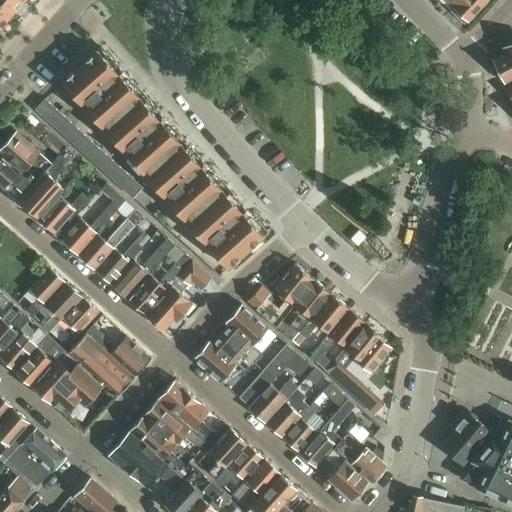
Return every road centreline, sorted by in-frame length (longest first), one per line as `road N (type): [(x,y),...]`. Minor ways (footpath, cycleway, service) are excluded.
road 1 (residential): [(305,222),(201,108),(178,67),(171,0)]
road 2 (residential): [(170,358),(344,511)]
road 3 (residential): [(0,205),(170,358)]
road 4 (residential): [(371,511),(412,449),(426,355),(414,320)]
road 5 (residential): [(414,320),(467,124)]
road 6 (residential): [(170,358),(305,222)]
road 7 (residential): [(414,320),(305,222)]
road 8 (residential): [(88,452),(170,358)]
road 9 (residential): [(0,92),(80,0)]
